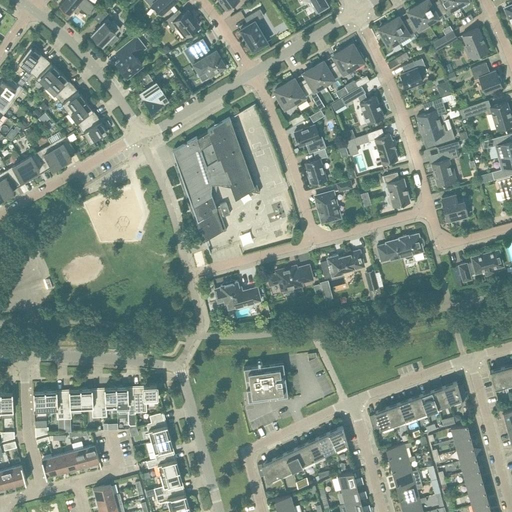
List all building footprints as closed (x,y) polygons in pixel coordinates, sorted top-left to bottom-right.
[(62,0),(59,4),(69,13),(76,4),(89,14),(88,15),(97,6),(96,5),(95,6),(88,0),(62,0)] [(152,3),(162,13),(176,0),(145,0),(150,5),(152,3)] [(219,0),(226,9),(238,0),(219,0)] [(299,0),(311,0),(318,10),(321,8),(322,10),(327,7),(326,6),(329,4),(326,0),(299,0)] [(428,0),(425,0),(418,4),(428,22),(437,16),(438,18),(443,14),(437,4),(432,7),(428,0)] [(457,4),(454,0),(441,0),(442,1),(437,4),(443,14),(449,11),(448,10),(457,4)] [(428,22),(418,4),(408,10),(413,18),(408,21),(414,32),(420,28),(419,27),(428,22)] [(94,17),(99,22),(108,12),(103,8),(94,17)] [(165,20),(172,29),(176,25),(185,36),(199,25),(197,23),(199,22),(195,16),(193,17),(187,10),(182,13),(179,8),(177,10),(174,12),(165,20)] [(264,15),(260,8),(244,17),(248,24),(241,28),(253,49),(260,45),(261,46),(266,43),(265,42),(267,41),(255,21),(264,15)] [(474,18),(470,13),(460,19),(463,24),(474,18)] [(414,32),(408,21),(403,24),(398,16),(389,22),(399,39),(408,34),(409,35),(414,32)] [(107,18),(92,34),(102,44),(106,39),(112,44),(119,37),(115,34),(121,27),(113,20),(111,21),(107,18)] [(399,39),(389,22),(379,27),(384,37),(382,38),(387,46),(399,39)] [(472,57),(488,50),(478,27),(462,34),(467,47),(465,48),(468,56),(471,55),(472,57)] [(437,49),(457,37),(453,30),(433,42),(437,49)] [(136,35),(116,51),(121,57),(116,61),(121,67),(121,69),(123,72),(125,72),(127,75),(142,64),(135,55),(146,47),(136,35)] [(193,62),(199,73),(206,69),(209,75),(220,68),(221,70),(228,65),(224,58),(222,59),(216,48),(211,52),(202,38),(190,46),(198,59),(193,62)] [(352,43),(343,49),(353,66),(365,59),(363,56),(360,51),(358,53),(352,43)] [(32,73),(46,57),(41,53),(34,48),(31,46),(28,49),(18,62),(19,63),(27,69),(17,82),(22,85),(32,73)] [(353,66),(343,49),(333,55),(338,62),(333,65),(339,76),(345,73),(344,72),(353,66)] [(167,54),(169,59),(176,55),(173,50),(167,54)] [(406,51),(395,57),(398,63),(409,56),(406,51)] [(45,86),(60,70),(51,62),(46,57),(32,73),(45,86)] [(404,71),(400,73),(406,88),(409,86),(410,88),(412,89),(414,89),(416,87),(417,86),(416,84),(423,81),(420,74),(427,71),(422,57),(401,65),(404,71)] [(323,61),(313,66),(324,83),(333,78),(334,80),(339,76),(333,65),(328,68),(323,61)] [(486,61),(470,67),(475,78),(479,76),(485,93),(502,86),(495,69),(489,72),(488,69),(489,69),(486,61)] [(324,83),(313,66),(304,72),(309,80),(304,83),(310,94),(315,90),(315,89),(324,83)] [(69,79),(60,70),(45,86),(58,98),(74,84),(69,80),(69,79)] [(147,71),(139,77),(145,87),(139,91),(142,96),(141,96),(146,104),(147,103),(151,109),(169,98),(156,79),(154,81),(147,71)] [(23,87),(22,85),(17,82),(7,74),(0,83),(0,90),(13,100),(23,87)] [(366,74),(355,81),(357,86),(358,86),(361,84),(369,79),(366,74)] [(294,78),(284,84),(294,101),(297,105),(306,99),(305,97),(310,94),(304,83),(299,86),(294,78)] [(436,84),(441,96),(453,92),(448,79),(436,84)] [(354,80),(344,85),(348,91),(357,86),(355,81),(354,80)] [(69,112),(86,99),(78,90),(74,84),(58,98),(69,112)] [(294,101),(284,84),(275,89),(280,99),(278,100),(280,105),(282,108),(294,101)] [(349,92),(341,97),(345,103),(358,96),(360,101),(359,101),(364,114),(363,116),(365,121),(367,121),(368,123),(384,116),(375,95),(367,98),(365,92),(365,91),(361,84),(358,86),(349,92)] [(13,100),(0,90),(0,111),(3,114),(13,100)] [(441,96),(422,103),(425,112),(417,115),(419,122),(417,122),(419,128),(444,120),(441,112),(446,111),(441,96)] [(93,109),(86,99),(69,112),(80,127),(97,115),(93,109)] [(483,109),(481,101),(459,108),(462,118),(462,117),(462,116),(483,109)] [(510,110),(507,101),(486,107),(487,113),(491,111),(497,129),(511,124),(511,117),(511,114),(510,110)] [(321,108),(310,115),(313,121),(324,114),(321,108)] [(44,111),(37,117),(42,123),(49,117),(44,111)] [(302,113),(290,120),(293,125),(305,118),(302,113)] [(101,121),(97,115),(80,127),(89,141),(90,142),(103,134),(107,131),(105,128),(101,121)] [(230,118),(233,116),(232,116),(230,117),(229,115),(207,128),(208,130),(197,137),(196,134),(172,149),(177,163),(175,165),(195,222),(196,221),(195,220),(198,219),(206,240),(205,238),(220,230),(221,231),(226,229),(220,213),(221,213),(223,212),(229,210),(226,200),(219,203),(221,206),(217,208),(213,197),(215,183),(231,186),(234,194),(235,197),(248,189),(248,190),(260,192),(237,128),(234,129),(230,118)] [(449,119),(444,120),(419,128),(421,134),(423,133),(425,139),(433,136),(435,144),(455,137),(449,119)] [(299,145),(306,142),(310,152),(326,146),(322,135),(319,136),(315,123),(294,131),(299,145)] [(367,132),(369,140),(374,138),(382,163),(398,158),(394,147),(396,147),(393,138),(392,139),(390,133),(384,134),(382,127),(367,132)] [(349,129),(343,131),(346,139),(352,136),(349,129)] [(483,140),(481,140),(483,148),(487,147),(491,159),(498,157),(511,152),(511,139),(509,140),(507,133),(490,138),(483,140)] [(65,134),(51,143),(61,160),(76,152),(65,134)] [(440,160),(431,162),(434,172),(435,171),(436,175),(435,175),(437,185),(444,183),(445,185),(450,183),(449,182),(457,180),(451,157),(458,156),(455,147),(460,146),(458,140),(449,143),(451,148),(437,152),(440,160)] [(10,141),(0,149),(0,156),(14,148),(10,141)] [(47,169),(61,160),(51,143),(36,151),(47,169)] [(316,159),(305,162),(310,175),(308,176),(310,182),(311,182),(312,183),(326,178),(320,157),(327,155),(325,147),(313,151),(316,159)] [(32,178),(47,169),(36,151),(22,160),(32,178)] [(511,152),(498,157),(501,168),(492,171),(494,178),(511,173),(511,152)] [(18,186),(32,178),(22,160),(7,168),(18,186)] [(0,189),(3,195),(18,186),(7,168),(0,172),(0,189)] [(385,183),(387,182),(390,195),(389,196),(388,198),(389,202),(391,203),(392,203),(393,206),(409,201),(403,177),(399,178),(397,171),(383,175),(385,183)] [(511,176),(498,180),(501,191),(507,189),(509,197),(511,196),(511,176)] [(350,179),(337,182),(339,190),(352,186),(350,179)] [(332,190),(315,195),(318,205),(319,206),(320,210),(320,211),(319,211),(322,221),(340,216),(337,207),(338,205),(337,200),(335,199),(332,190)] [(456,193),(441,197),(443,204),(442,204),(447,220),(468,215),(464,198),(457,200),(456,193)] [(238,207),(229,210),(223,212),(221,213),(220,213),(226,229),(228,234),(245,228),(238,207)] [(423,250),(422,248),(421,245),(423,245),(424,242),(423,238),(421,237),(419,237),(418,233),(408,235),(408,234),(399,236),(399,238),(386,241),(386,243),(377,245),(381,260),(390,257),(391,259),(405,255),(405,256),(407,257),(411,256),(412,254),(412,253),(423,250)] [(328,259),(320,261),(324,277),(332,275),(343,272),(342,270),(347,269),(347,270),(364,265),(359,249),(343,254),(343,255),(338,256),(338,254),(327,257),(328,259)] [(459,264),(463,280),(471,278),(470,274),(475,272),(503,265),(499,249),(471,256),(472,261),(467,262),(466,262),(459,264)] [(309,264),(297,267),(296,264),(290,266),(275,270),(276,273),(267,275),(270,284),(279,282),(281,290),(301,285),(301,282),(313,279),(309,264)] [(373,270),(365,272),(369,288),(378,286),(373,270)] [(221,287),(215,288),(218,301),(224,299),(225,301),(227,301),(229,308),(235,306),(260,299),(257,288),(240,293),(237,280),(234,281),(234,279),(223,282),(223,284),(220,285),(221,287)] [(260,308),(262,318),(271,317),(268,306),(260,308)] [(288,394),(283,361),(243,366),(248,400),(288,394)] [(511,381),(511,362),(502,366),(506,383),(511,381)] [(506,383),(502,366),(490,369),(489,369),(494,386),(506,383)] [(462,401),(457,382),(456,380),(443,385),(449,401),(460,397),(462,401)] [(143,386),(134,386),(135,410),(145,410),(145,398),(157,397),(156,383),(143,384),(143,386)] [(127,385),(116,386),(117,405),(117,410),(128,410),(128,421),(130,423),(136,423),(135,410),(134,386),(128,386),(127,385)] [(449,401),(443,385),(431,389),(438,405),(449,401)] [(117,405),(116,386),(104,386),(104,388),(98,388),(100,416),(107,415),(106,406),(117,405)] [(100,416),(98,388),(92,388),(92,387),(80,388),(81,407),(92,406),(92,416),(100,416)] [(81,407),(80,388),(69,388),(69,389),(63,390),(64,418),(71,417),(71,407),(81,407)] [(46,409),(45,389),(33,390),(34,409),(46,409)] [(64,418),(63,390),(57,390),(57,389),(45,389),(46,409),(56,408),(57,418),(64,418)] [(438,405),(431,389),(420,393),(426,410),(438,405)] [(12,391),(0,392),(2,411),(2,417),(13,416),(13,410),(12,391)] [(426,410),(420,393),(409,397),(415,414),(426,410)] [(415,414),(409,397),(398,401),(404,418),(415,414)] [(404,418),(398,401),(386,405),(393,422),(404,418)] [(511,406),(511,404),(504,406),(505,410),(502,411),(504,417),(505,417),(507,424),(506,424),(506,425),(511,423),(511,406)] [(393,422),(386,405),(375,410),(375,409),(374,410),(375,413),(369,415),(373,429),(374,429),(393,422)] [(149,415),(151,421),(151,422),(164,418),(162,412),(164,411),(149,415)] [(166,424),(164,418),(151,422),(151,421),(146,423),(151,440),(170,435),(167,424),(166,424)] [(469,433),(466,422),(451,427),(454,438),(469,433)] [(48,426),(35,427),(35,436),(48,432),(48,426)] [(343,427),(328,433),(335,447),(336,451),(342,448),(347,446),(348,445),(343,428),(343,427)] [(15,437),(14,431),(1,431),(2,441),(15,437)] [(327,431),(316,436),(324,452),(335,447),(328,433),(327,431)] [(472,444),(469,433),(454,438),(456,449),(472,444)] [(173,447),(170,435),(151,440),(156,457),(173,453),(172,447),(173,447)] [(48,436),(36,439),(38,445),(50,442),(48,436)] [(316,436),(306,441),(313,457),(324,452),(316,436)] [(17,446),(15,440),(3,443),(5,450),(17,446)] [(306,441),(295,446),(302,462),(313,457),(306,441)] [(404,442),(386,447),(390,461),(408,456),(405,447),(412,445),(410,441),(404,443),(404,442)] [(99,461),(95,444),(84,447),(88,464),(99,461)] [(475,455),(472,444),(456,449),(459,460),(475,455)] [(295,446),(284,452),(291,467),(302,462),(295,446)] [(88,464),(84,447),(73,449),(78,467),(88,464)] [(78,467),(73,449),(63,452),(68,469),(78,467)] [(448,451),(438,454),(433,455),(435,461),(450,457),(448,451)] [(68,469),(63,452),(52,455),(57,472),(68,469)] [(284,452),(273,457),(281,473),(291,467),(284,452)] [(173,453),(156,457),(146,460),(148,467),(158,464),(160,475),(179,470),(176,458),(175,458),(173,453)] [(57,472),(52,455),(42,458),(46,475),(47,475),(57,472)] [(414,455),(408,456),(390,461),(394,475),(412,470),(409,461),(415,459),(414,455)] [(478,466),(475,455),(459,460),(462,471),(478,466)] [(262,462),(257,463),(260,475),(265,474),(266,479),(267,479),(269,483),(272,481),(272,482),(279,479),(279,478),(282,476),(281,473),(273,457),(262,462)] [(26,481),(21,464),(10,467),(15,484),(25,481),(26,481)] [(481,477),(478,466),(462,471),(465,482),(481,477)] [(15,484),(10,467),(0,469),(4,486),(15,484)] [(329,468),(318,471),(320,478),(331,473),(329,468)] [(418,468),(412,470),(394,475),(397,489),(415,484),(413,474),(419,473),(418,468)] [(353,485),(352,478),(358,477),(356,469),(337,474),(341,488),(359,483),(353,485)] [(156,494),(183,487),(181,481),(182,481),(179,470),(160,475),(163,485),(154,487),(156,494)] [(484,488),(481,477),(465,482),(468,493),(484,488)] [(422,482),(415,484),(397,489),(401,503),(419,498),(417,488),(423,486),(422,482)] [(94,488),(96,498),(114,494),(111,483),(93,487),(93,488),(94,488)] [(359,484),(359,483),(341,488),(345,502),(363,497),(357,498),(355,492),(358,491),(356,485),(359,484)] [(184,493),(183,487),(156,494),(158,501),(167,499),(170,509),(188,504),(185,492),(184,493)] [(487,499),(484,488),(468,493),(471,504),(487,499)] [(119,492),(114,494),(96,498),(99,509),(116,504),(122,503),(119,492)] [(329,507),(327,500),(325,493),(321,494),(324,508),(329,507)] [(290,494),(275,498),(278,509),(293,505),(290,494)] [(425,496),(419,498),(401,503),(403,511),(420,511),(423,511),(420,502),(426,500),(425,496)] [(363,498),(363,497),(345,502),(347,511),(363,511),(367,511),(362,511),(360,511),(359,506),(361,505),(360,499),(363,498)] [(484,511),(490,510),(487,499),(471,504),(473,511),(484,511)]
